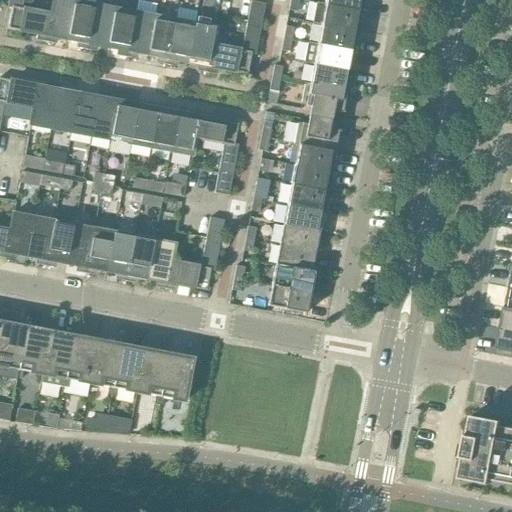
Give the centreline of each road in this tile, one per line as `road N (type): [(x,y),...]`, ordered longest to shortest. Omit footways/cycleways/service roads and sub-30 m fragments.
road 1 (tertiary): [(397,354),(466,0)]
road 2 (residential): [(399,0),(331,344)]
road 3 (residential): [(331,344),(0,284)]
road 4 (residential): [(460,365),(511,97)]
road 5 (tertiary): [(366,511),(397,354)]
